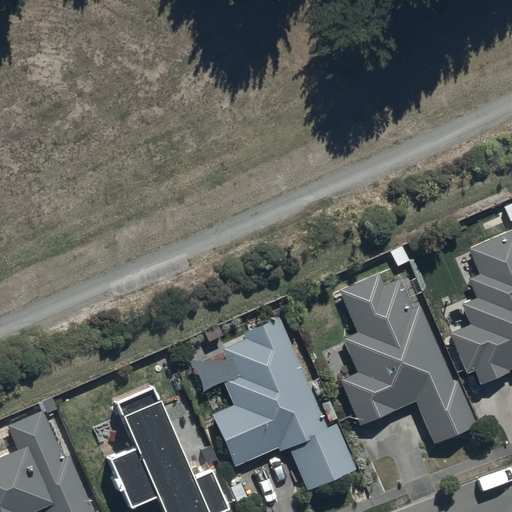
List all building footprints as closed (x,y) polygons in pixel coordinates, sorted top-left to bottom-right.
[(511,224),(465,246),(475,268),(464,273),(473,293),(459,300),(467,317),(446,327),(464,367),(470,365),(476,377),(507,363),(510,368),(511,366),(511,224)] [(353,367),(337,373),(356,419),(411,396),(428,435),(471,417),(453,376),(450,377),(418,300),(408,305),(395,274),(380,280),(375,268),(336,284),(354,326),(339,333),(353,367)] [(322,421),(274,312),(239,328),(242,335),(217,345),(229,372),(219,377),(231,399),(207,410),(230,462),(274,442),(275,446),(286,441),(304,481),(350,460),(331,417),(322,421)] [(131,448),(103,459),(126,506),(152,494),(159,511),(224,511),(208,473),(187,482),(149,391),(113,406),(131,448)] [(0,511),(17,511),(21,510),(20,509),(39,500),(43,511),(95,511),(93,505),(90,506),(64,449),(58,451),(37,405),(5,420),(15,442),(0,448),(0,511)]
